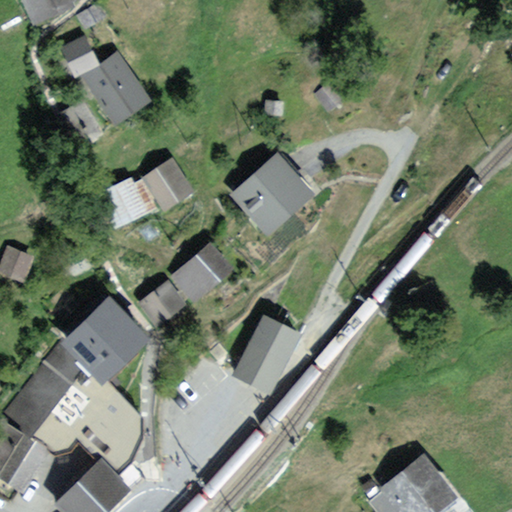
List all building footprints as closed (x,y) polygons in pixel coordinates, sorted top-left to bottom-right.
[(31,0),(38,13),(65,0),(31,0)] [(97,64),(85,42),(67,52),(79,74),(97,64)] [(117,60),(89,82),(116,118),(145,96),(117,60)] [(101,134),(80,99),(60,111),(81,146),(101,134)] [(283,102),(263,101),(263,118),(282,119),(283,102)] [(195,189),(172,156),(142,177),(165,210),(195,189)] [(276,157),(236,194),(268,229),(308,192),(291,173),(276,157)] [(146,210),(132,180),(106,193),(120,222),(146,210)] [(229,267),(210,245),(178,274),(198,296),(229,267)] [(35,253),(14,246),(7,267),(28,274),(35,253)] [(186,305),(169,283),(143,303),(161,325),(186,305)] [(143,333),(110,300),(106,305),(71,341),(104,373),(143,333)] [(272,391),(300,336),(266,319),(242,365),(238,373),(272,391)] [(112,385),(62,346),(17,405),(66,443),(112,385)] [(108,456),(121,469),(135,453),(147,432),(148,412),(115,383),(112,385),(66,443),(93,441),(108,456)] [(48,447),(25,433),(0,477),(23,490),(48,447)] [(121,469),(108,457),(65,501),(75,511),(110,511),(137,485),(121,469)] [(450,497),(422,460),(368,500),(377,511),(430,511),(435,508),(450,497)]
